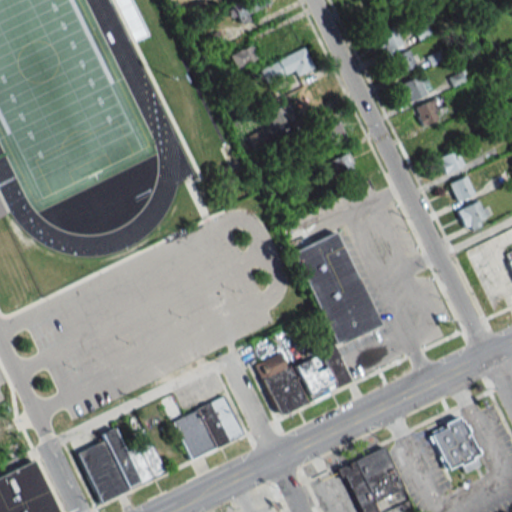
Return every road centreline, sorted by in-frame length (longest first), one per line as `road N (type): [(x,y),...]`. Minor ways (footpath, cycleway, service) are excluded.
road 1 (residential): [(511,393),(309,0)]
road 2 (secondary): [(511,342),(273,458)]
road 3 (residential): [(298,511),(224,358)]
road 4 (secondary): [(273,458),(164,511)]
